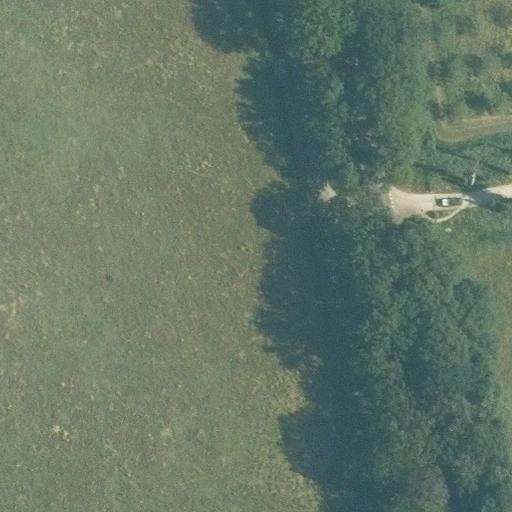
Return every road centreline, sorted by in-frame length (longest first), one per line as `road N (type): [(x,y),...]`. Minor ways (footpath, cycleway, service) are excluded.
road 1 (tertiary): [(443,511),(383,214)]
road 2 (tertiary): [(383,214),(339,0)]
road 3 (unclassified): [(511,192),(383,214)]
